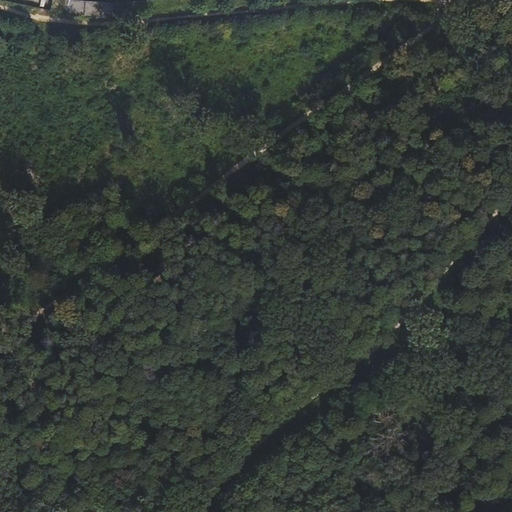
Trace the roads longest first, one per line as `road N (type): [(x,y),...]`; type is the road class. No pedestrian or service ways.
road 1 (track): [(464,0),(0,339)]
road 2 (track): [(0,9),(115,26),(357,2),(511,1)]
road 3 (track): [(201,511),(276,427),(383,343),(511,193)]
road 4 (track): [(98,511),(0,325)]
